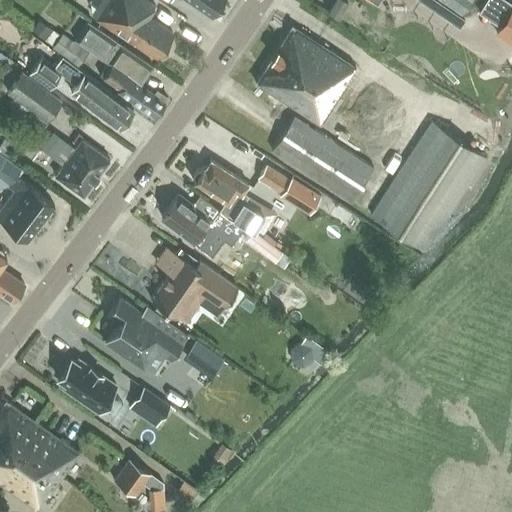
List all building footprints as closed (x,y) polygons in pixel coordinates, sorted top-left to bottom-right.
[(99,10),(95,16),(149,52),(151,49),(159,53),(174,30),(148,14),(155,3),(150,0),(94,0),(92,5),(99,10)] [(185,0),(209,16),(219,0),(185,0)] [(340,0),(333,0),(327,11),(326,13),(337,20),(346,4),(340,0)] [(471,0),(442,0),(462,14),(471,0)] [(511,7),(501,24),(497,32),(511,41),(511,7)] [(153,66),(87,20),(74,39),(107,62),(99,74),(103,77),(119,88),(118,90),(154,116),(168,96),(157,89),(154,92),(141,84),(153,66)] [(39,21),(33,31),(46,40),(53,30),(39,21)] [(352,67),(292,28),(256,83),(312,120),(308,126),(292,116),(270,151),(351,203),(385,149),(343,122),(340,127),(325,117),(346,84),(343,82),(352,67)] [(63,33),(61,35),(52,46),(78,66),(88,51),(63,33)] [(71,90),(119,127),(133,109),(63,56),(57,64),(79,81),(71,90)] [(41,58),(29,75),(49,90),(61,73),(41,58)] [(8,91),(47,120),(62,100),(22,71),(8,91)] [(423,251),(484,157),(431,123),(370,217),(423,251)] [(53,131),(41,147),(61,162),(54,172),(83,193),(110,158),(81,136),(74,146),(53,131)] [(23,168),(3,153),(0,151),(0,176),(10,184),(16,176),(23,168)] [(241,194),(248,182),(210,160),(205,168),(202,166),(200,170),(197,168),(192,176),(196,178),(194,181),(230,203),(237,191),(241,194)] [(260,178),(281,191),(290,179),(268,165),(260,178)] [(0,207),(0,218),(3,220),(28,240),(48,211),(54,203),(44,196),(28,185),(16,176),(10,184),(10,185),(14,188),(0,207)] [(161,216),(194,241),(201,231),(204,233),(206,231),(211,236),(227,215),(205,199),(198,208),(178,193),(161,216)] [(243,200),(232,216),(254,230),(255,229),(265,214),(243,200)] [(264,238),(257,248),(275,262),(282,251),(264,238)] [(195,265),(174,251),(163,267),(169,272),(151,298),(178,317),(178,316),(186,321),(211,284),(230,297),(237,286),(199,260),(195,265)] [(0,291),(12,300),(24,283),(0,266),(0,264),(6,257),(0,252),(0,291)] [(187,336),(188,334),(146,305),(142,311),(120,296),(107,314),(118,322),(105,341),(145,369),(147,365),(142,362),(143,361),(153,346),(165,354),(171,359),(187,336)] [(306,333),(300,342),(312,347),(313,361),(319,365),(330,351),(306,333)] [(76,361),(71,357),(57,377),(62,381),(60,384),(98,410),(116,384),(78,358),(76,361)] [(170,405),(144,386),(135,400),(148,409),(143,415),(156,424),(170,405)] [(6,401),(0,410),(0,484),(34,508),(46,492),(49,495),(79,453),(6,401)] [(113,478),(135,495),(151,473),(129,457),(113,478)]
